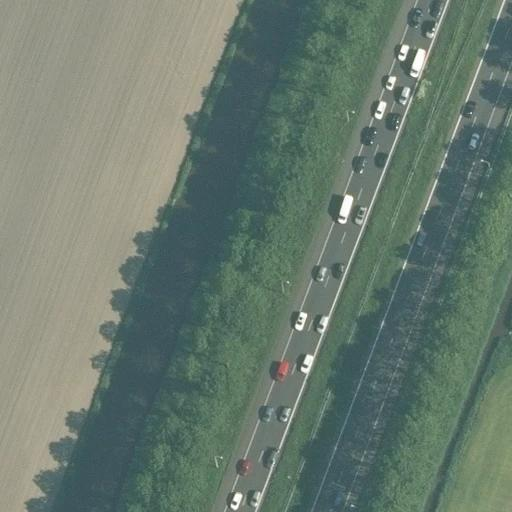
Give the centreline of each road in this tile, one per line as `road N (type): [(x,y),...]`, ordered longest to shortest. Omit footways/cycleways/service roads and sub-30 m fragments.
road 1 (motorway): [(434,0),(243,511)]
road 2 (motorway): [(325,511),(511,24)]
